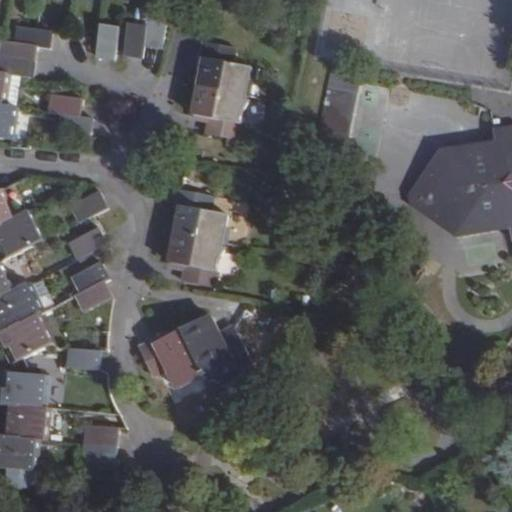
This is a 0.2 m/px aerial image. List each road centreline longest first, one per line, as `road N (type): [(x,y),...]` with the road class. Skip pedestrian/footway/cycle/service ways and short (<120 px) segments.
road 1 (residential): [(108,172),(139,212),(114,375),(142,438),(143,482)]
road 2 (residential): [(200,0),(167,92),(108,172)]
